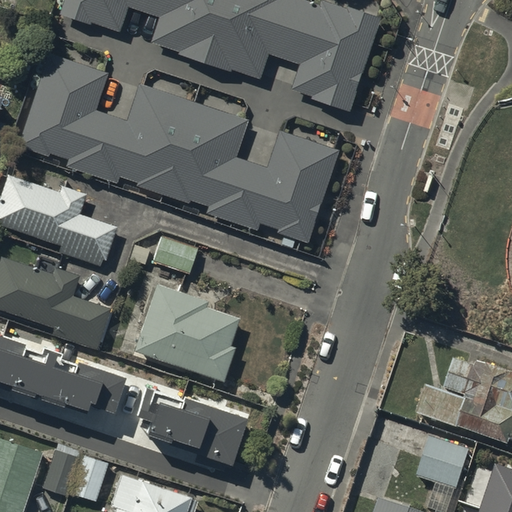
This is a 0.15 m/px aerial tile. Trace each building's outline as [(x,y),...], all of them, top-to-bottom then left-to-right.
[(145,9),(148,0),(67,0),(64,10),(120,28),(129,3),(145,9)] [(148,0),(145,9),(164,15),(156,41),(208,58),(227,0),(148,0)] [(286,56),(304,4),(293,0),(227,0),(208,58),(263,76),(271,51),(286,56)] [(324,11),(304,4),(286,56),(307,64),(299,87),(318,93),(316,98),(350,109),(352,103),(358,86),(362,76),(373,43),(381,20),(328,2),(324,11)] [(149,58),(131,52),(122,76),(141,83),(149,58)] [(51,56),(21,144),(46,152),(47,149),(70,157),(68,163),(91,172),(109,118),(91,112),(104,74),(51,56)] [(138,183),(162,192),(192,102),(140,85),(127,124),(109,118),(91,172),(114,179),(116,173),(139,180),(138,183)] [(192,102),(162,192),(186,199),(187,196),(211,204),(208,211),(232,218),(250,165),(232,159),(245,120),(192,102)] [(300,238),(303,239),(312,214),(315,205),(334,151),(281,133),(268,171),(250,165),(232,218),(254,226),(256,220),(279,227),(278,231),(300,238)] [(9,177),(0,203),(0,222),(64,244),(62,251),(101,264),(113,227),(79,216),(86,195),(65,188),(62,195),(9,177)] [(155,262),(189,274),(198,248),(164,236),(155,262)] [(132,260),(144,264),(149,250),(137,245),(132,260)] [(3,257),(0,265),(0,306),(55,324),(53,331),(96,346),(108,310),(70,298),(78,274),(55,267),(52,274),(3,257)] [(207,303),(155,285),(132,353),(222,383),(234,350),(229,348),(239,319),(205,308),(207,303)] [(28,350),(29,345),(0,335),(0,385),(10,388),(9,392),(31,399),(32,396),(39,398),(38,403),(60,410),(62,404),(86,412),(88,407),(112,415),(124,378),(75,362),(74,366),(57,361),(59,355),(41,349),(39,353),(28,350)] [(475,371),(455,364),(447,388),(471,397),(468,407),(428,393),(420,415),(511,448),(511,377),(478,365),(475,371)] [(243,419),(184,399),(183,402),(145,389),(143,393),(139,392),(136,401),(139,402),(133,420),(147,425),(143,439),(166,447),(168,443),(195,452),(193,456),(228,467),(237,442),(239,443),(242,434),(238,433),(243,419)] [(464,449),(428,436),(415,474),(451,487),(464,449)] [(0,511),(22,511),(42,454),(0,440),(0,511)] [(494,452),(476,446),(473,456),(477,457),(470,480),(465,478),(454,511),(479,511),(496,459),(492,458),(494,452)] [(43,490),(66,498),(80,459),(57,451),(43,490)] [(84,457),(70,495),(94,503),(107,465),(84,457)] [(511,511),(511,474),(494,469),(480,511),(511,511)] [(119,511),(192,511),(196,502),(122,478),(113,507),(120,510),(119,511)] [(411,511),(378,500),(374,511),(411,511)]
